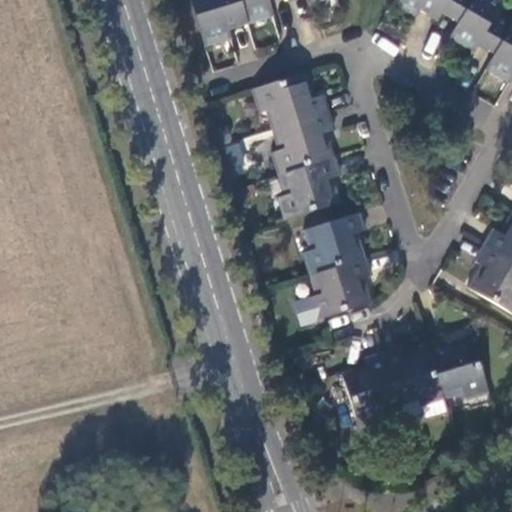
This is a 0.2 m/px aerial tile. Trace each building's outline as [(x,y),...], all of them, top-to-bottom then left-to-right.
[(192,0),(206,45),(232,38),(229,29),(248,24),(274,16),(269,0),(290,0),(291,2),(295,0),(311,0),(312,4),(324,0),(192,0)] [(497,53),(487,70),(510,84),(511,79),(511,9),(496,0),(395,0),(393,4),(417,19),(423,10),(438,20),(443,12),(461,23),(451,39),(474,53),(479,44),(497,53)] [(270,109),(276,129),(329,113),(324,96),(313,99),(305,73),(256,89),(263,112),(270,109)] [(329,113),(276,129),(284,150),(276,152),(282,174),(332,159),(324,134),(334,130),(329,113)] [(332,159),(282,174),(288,196),(281,198),(288,219),(338,204),(330,179),(340,176),(335,158),(332,159)] [(306,252),(313,274),(363,259),(355,233),(365,230),(359,212),(307,228),(314,250),(306,252)] [(511,223),(505,235),(494,230),(485,245),(511,260),(511,223)] [(511,260),(485,245),(476,261),(486,266),(472,289),(511,312),(511,260)] [(363,259),(313,274),(320,295),(313,297),(320,320),(326,318),(370,306),(361,279),(372,276),(366,258),(363,259)] [(446,339),(427,344),(430,351),(444,396),(464,390),(467,397),(489,391),(474,341),(450,349),(446,339)] [(405,359),(401,348),(384,353),(400,406),(420,400),(422,407),(425,415),(426,420),(449,414),(445,400),(444,396),(430,351),(405,359)] [(400,406),(384,353),(366,358),(369,370),(343,377),(358,426),(382,420),(379,412),(400,406)] [(400,406),(405,421),(425,415),(422,407),(420,400),(400,406)]
